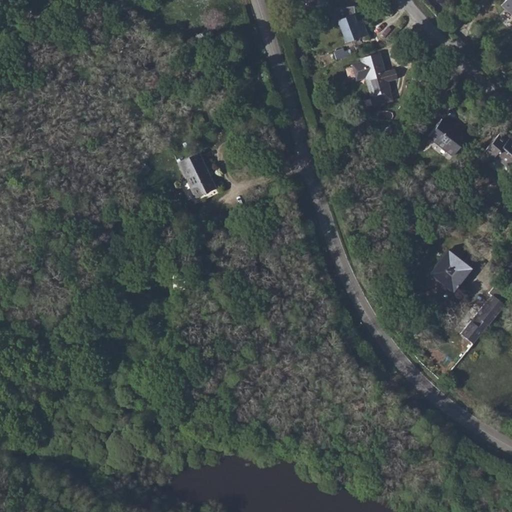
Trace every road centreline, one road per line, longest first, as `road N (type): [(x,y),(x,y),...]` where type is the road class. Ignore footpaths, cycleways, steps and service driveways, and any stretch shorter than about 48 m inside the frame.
road 1 (tertiary): [(257,0),(327,227),(366,313),(416,378),(511,450)]
road 2 (unclassified): [(511,107),(406,0)]
